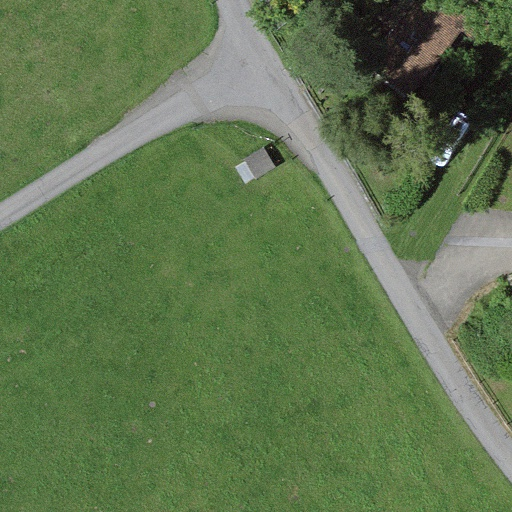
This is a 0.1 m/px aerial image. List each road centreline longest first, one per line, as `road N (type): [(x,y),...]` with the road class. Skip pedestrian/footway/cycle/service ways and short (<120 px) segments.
road 1 (unclassified): [(511,457),(462,390),(228,0)]
road 2 (track): [(262,57),(0,223)]
